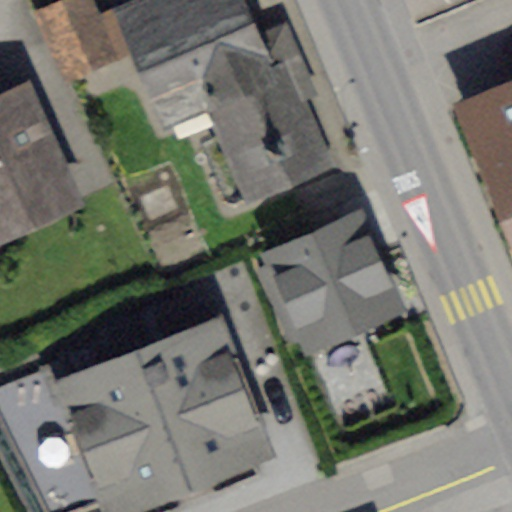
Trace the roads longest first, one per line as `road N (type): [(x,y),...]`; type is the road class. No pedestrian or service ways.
road 1 (secondary): [(341,0),(511,413)]
road 2 (residential): [(511,452),(367,511)]
